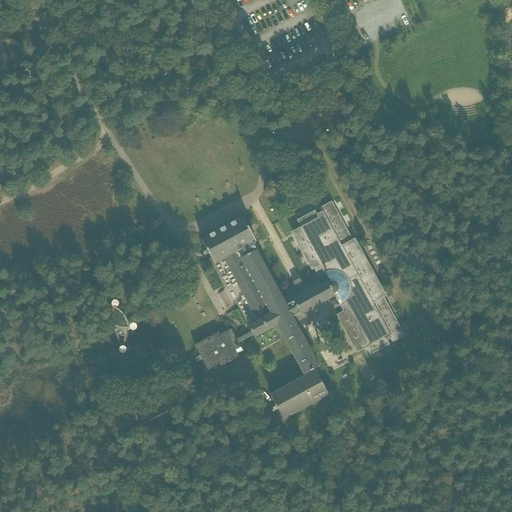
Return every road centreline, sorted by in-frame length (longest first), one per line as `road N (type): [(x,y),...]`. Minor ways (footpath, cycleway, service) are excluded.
road 1 (unclassified): [(171,224),(217,218),(255,195),(263,165),(190,0)]
road 2 (unclassified): [(171,224),(42,24)]
road 3 (track): [(0,197),(110,136)]
